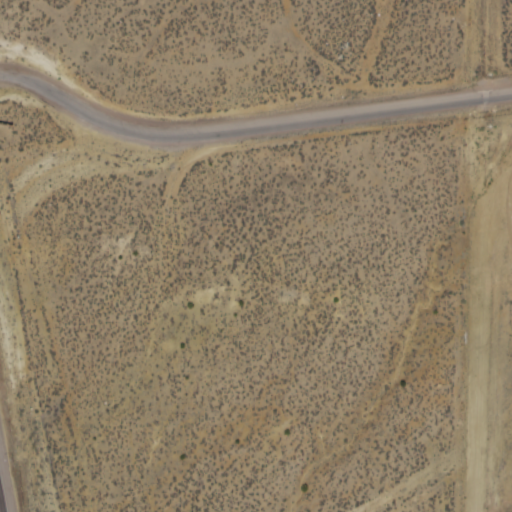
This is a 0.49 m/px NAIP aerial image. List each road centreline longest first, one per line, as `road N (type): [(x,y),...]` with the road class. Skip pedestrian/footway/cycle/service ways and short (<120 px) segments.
road 1 (tertiary): [(511,90),(201,132),(156,131),(103,117),(42,83),(0,75)]
road 2 (track): [(488,94),(481,511)]
